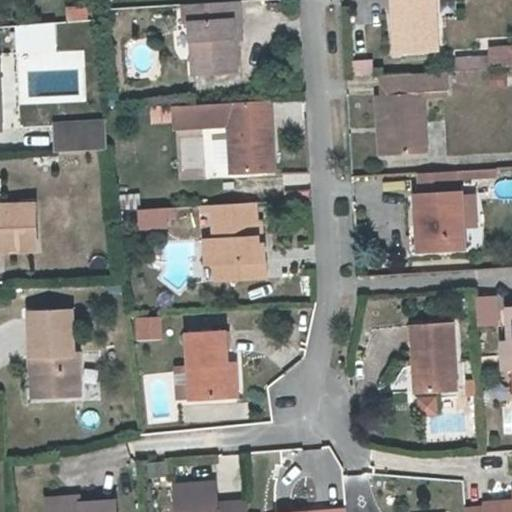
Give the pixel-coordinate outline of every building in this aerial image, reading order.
[(396,0),(398,51),(440,49),(438,0),(396,0)] [(242,18),(195,21),(198,72),(240,70),(237,33),(242,33),(242,18)] [(22,65),(8,66),(8,44),(0,44),(0,121),(10,121),(9,101),(23,100),(22,65)] [(371,59),(350,60),(350,74),(371,74),(371,59)] [(462,72),(488,71),(487,60),(461,61),(462,72)] [(488,71),(462,72),(464,85),(489,84),(488,71)] [(381,98),(383,127),(390,127),(392,157),(431,155),(428,96),(451,95),(450,73),(384,76),(385,97),(381,98)] [(272,100),(176,106),(177,129),(230,126),(234,175),(270,172),(268,152),(276,151),(272,100)] [(168,108),(149,109),(150,126),(169,124),(168,108)] [(58,149),(107,145),(108,117),(57,121),(58,149)] [(390,127),(383,127),(384,157),(392,157),(390,127)] [(27,137),(6,139),(7,159),(28,158),(27,137)] [(223,139),(206,140),(209,177),(226,176),(223,139)] [(268,152),(270,172),(277,171),(276,151),(268,152)] [(467,174),(468,182),(507,181),(507,172),(507,171),(467,174)] [(470,235),(468,202),(468,182),(467,174),(452,175),(429,177),(430,197),(422,198),(422,213),(415,213),(417,261),(471,258),(470,235)] [(116,194),(118,212),(139,209),(137,192),(116,194)] [(486,201),(468,202),(470,235),(488,235),(486,201)] [(2,236),(3,247),(41,246),(38,202),(0,202),(1,211),(2,236)] [(218,243),(219,269),(220,285),(272,283),(270,248),(263,248),(259,203),(215,206),(216,216),(218,243)] [(216,216),(215,206),(205,207),(206,218),(216,216)] [(176,209),(167,210),(168,219),(176,218),(176,209)] [(168,219),(167,210),(143,211),(142,211),(143,227),(168,225),(168,219)] [(209,270),(219,269),(218,243),(208,244),(209,270)] [(44,353),(46,395),(87,392),(85,351),(77,351),(73,307),(30,309),(33,354),(44,353)] [(146,321),(147,337),(163,335),(161,320),(146,321)] [(140,337),(147,337),(146,321),(139,322),(140,337)] [(459,323),(415,325),(419,393),(464,390),(459,323)] [(229,400),(228,368),(226,334),(187,335),(191,400),(191,402),(229,400)] [(36,396),(46,395),(44,353),(33,354),(36,396)] [(237,367),(228,368),(229,400),(239,399),(237,367)] [(417,413),(436,412),(435,393),(416,395),(417,413)] [(250,511),(250,502),(233,504),(227,511),(226,511),(220,511),(219,486),(179,488),(180,511),(250,511)] [(88,496),(76,497),(77,509),(84,509),(90,502),(88,496)] [(77,509),(76,497),(54,498),(54,511),(124,511),(123,500),(90,502),(84,509),(77,509)] [(494,510),(470,511),(511,511),(511,503),(494,504),(494,510)]
